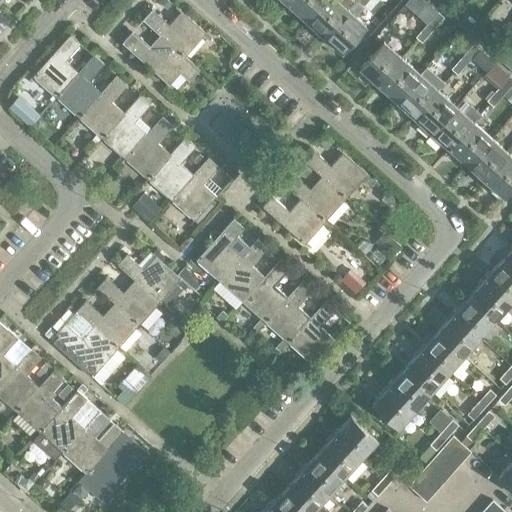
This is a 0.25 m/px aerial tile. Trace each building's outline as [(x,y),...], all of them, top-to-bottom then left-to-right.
[(289,0),(287,2),(305,19),(321,0),(289,0)] [(337,0),(321,0),(305,19),(323,35),(347,8),(337,0)] [(446,0),(434,0),(447,11),(452,5),(446,0)] [(205,33),(180,10),(169,23),(152,8),(142,19),(159,34),(160,32),(185,55),(205,33)] [(347,8),(323,35),(341,51),(365,24),(347,8)] [(437,11),(426,23),(433,29),(443,16),(440,13),(437,11)] [(464,15),(458,21),(470,32),(476,26),(464,15)] [(423,26),(415,36),(421,41),(433,29),(426,23),(423,26)] [(476,26),(470,32),(482,44),(488,37),(476,26)] [(160,32),(159,34),(148,46),(132,32),(123,42),(169,84),(180,72),(188,80),(199,68),(185,55),(160,32)] [(71,33),(33,75),(56,96),(94,54),(93,53),(78,70),(66,59),(81,42),(71,33)] [(359,66),(378,83),(401,57),(383,40),(359,66)] [(480,48),(473,43),(462,55),(469,61),(480,48)] [(499,47),(493,53),(504,63),(510,57),(499,47)] [(94,54),(56,96),(79,117),(117,74),(116,73),(101,91),(89,80),(104,63),(94,54)] [(469,61),(462,55),(451,68),(457,74),(469,61)] [(401,57),(378,83),(396,99),(419,73),(401,57)] [(419,73),(396,99),(414,115),(437,89),(444,81),(426,65),(419,73)] [(117,74),(79,117),(102,137),(140,95),(139,94),(124,111),(111,100),(127,83),(117,74)] [(511,84),(511,77),(509,74),(497,87),(504,93),(511,84)] [(504,93),(497,87),(486,100),(493,105),(504,93)] [(437,89),(414,115),(431,131),(455,105),(437,89)] [(29,124),(39,113),(18,94),(8,104),(29,124)] [(140,95),(102,137),(125,158),(163,115),(162,115),(147,132),(135,121),(150,104),(140,95)] [(455,105),(431,131),(449,147),(473,121),(455,105)] [(163,115),(125,158),(147,178),(186,136),(185,135),(170,153),(157,142),(173,124),(163,115)] [(473,121),(449,147),(467,163),(491,137),(473,121)] [(186,136),(147,178),(170,199),(208,156),(193,173),(180,163),(196,145),(186,136)] [(319,141),(325,147),(329,142),(323,137),(319,141)] [(491,137),(467,163),(485,179),(509,153),(491,137)] [(312,149),(304,159),(320,173),(346,196),(362,178),(370,185),(373,182),(377,185),(381,181),(370,170),(367,173),(342,150),(329,164),(312,149)] [(511,155),(509,153),(485,179),(504,195),(511,185),(511,155)] [(208,156),(170,199),(194,220),(216,195),(203,183),(219,165),(208,156)] [(346,196),(320,173),(309,186),(292,171),(283,181),(300,196),(326,219),(346,196)] [(326,219),(300,196),(288,210),(271,195),(262,205),(304,243),(326,219)] [(196,259),(219,280),(242,254),(248,248),(247,247),(235,236),(244,225),(234,216),(196,259)] [(265,275),(252,263),(267,246),(257,237),(248,248),(242,254),(219,280),(242,300),(265,275)] [(511,245),(500,258),(511,268),(511,245)] [(127,253),(117,263),(133,277),(159,300),(180,276),(150,250),(138,264),(127,253)] [(288,296),(274,284),(290,266),(280,258),(265,275),(242,300),(265,321),(288,296)] [(511,299),(511,268),(500,258),(484,276),(511,300),(511,299)] [(159,300),(133,277),(121,290),(106,276),(97,286),(112,300),(139,323),(159,300)] [(511,300),(484,276),(468,294),(495,318),(511,300)] [(311,316),(297,304),(312,287),(303,279),(288,296),(265,321),(288,341),(311,316)] [(495,318),(468,294),(452,312),(479,336),(495,318)] [(139,323),(112,300),(101,312),(86,299),(76,309),(92,323),(119,346),(139,323)] [(311,316),(288,341),(312,363),(334,337),(321,325),(336,308),(326,299),(311,316)] [(119,346),(92,323),(76,309),(56,332),(58,335),(52,341),(92,376),(97,370),(119,346)] [(479,336),(452,312),(436,330),(463,354),(479,336)] [(15,364),(30,347),(0,319),(0,382),(16,365),(15,364)] [(463,354),(436,330),(420,348),(447,372),(463,354)] [(32,348),(30,347),(15,364),(16,365),(0,382),(0,395),(17,410),(38,386),(38,385),(26,374),(41,356),(32,348)] [(447,372),(420,348),(404,366),(431,390),(447,372)] [(130,395),(149,374),(137,363),(118,384),(130,395)] [(505,383),(511,375),(511,366),(510,365),(499,377),(505,383)] [(431,390),(404,366),(388,384),(415,408),(431,390)] [(63,377),(53,367),(38,385),(38,386),(17,410),(40,431),(62,407),(60,405),(48,394),(63,377)] [(415,408),(388,384),(372,403),(399,427),(415,408)] [(511,389),(509,386),(497,399),(504,404),(511,395),(511,389)] [(76,388),(60,405),(62,407),(40,431),(33,438),(55,457),(61,450),(63,451),(84,427),(84,426),(72,415),(87,398),(76,388)] [(478,400),(485,406),(496,394),(490,388),(478,400)] [(467,413),(473,419),(485,406),(478,400),(467,413)] [(99,409),(84,426),(84,427),(63,451),(85,472),(123,430),(116,424),(111,424),(98,438),(96,436),(111,419),(99,409)] [(488,409),(477,422),(483,427),(495,415),(488,409)] [(350,415),(333,434),(361,458),(377,439),(350,415)] [(440,431),(447,437),(458,424),(452,418),(440,431)] [(472,440),(483,427),(477,422),(465,434),(472,440)] [(123,430),(85,472),(109,493),(131,468),(118,456),(133,439),(123,430)] [(429,443),(434,448),(436,449),(447,437),(440,431),(429,443)] [(361,458),(333,434),(317,452),(345,476),(361,458)] [(452,434),(444,443),(462,459),(470,449),(452,434)] [(444,443),(436,451),(454,467),(462,459),(444,443)] [(436,451),(429,459),(447,475),(454,467),(436,451)] [(345,476),(317,452),(301,470),(329,494),(345,476)] [(511,456),(497,474),(511,487),(511,456)] [(429,459),(422,467),(440,483),(447,475),(429,459)] [(382,477),(388,483),(400,469),(394,464),(388,470),(382,477)] [(422,467),(415,475),(433,491),(440,483),(422,467)] [(329,494),(301,470),(285,488),(313,511),(329,494)] [(415,475),(407,484),(425,500),(433,491),(415,475)] [(47,484),(47,480),(44,478),(40,477),(38,480),(38,485),(41,487),(45,487),(47,484)] [(372,500),(377,494),(377,495),(388,483),(382,477),(371,489),(366,495),(372,500)] [(312,511),(313,511),(285,488),(270,506),(276,511),(312,511)] [(507,511),(491,497),(483,506),(489,511),(507,511)] [(350,511),(361,511),(368,505),(362,499),(350,511)]
